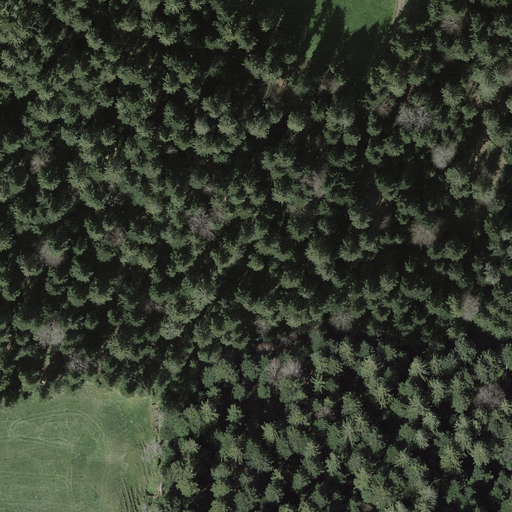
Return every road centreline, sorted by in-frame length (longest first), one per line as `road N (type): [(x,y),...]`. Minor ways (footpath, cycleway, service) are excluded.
road 1 (track): [(399,0),(397,29),(319,166),(267,234),(261,262),(313,440),(362,511)]
road 2 (track): [(511,150),(397,29)]
